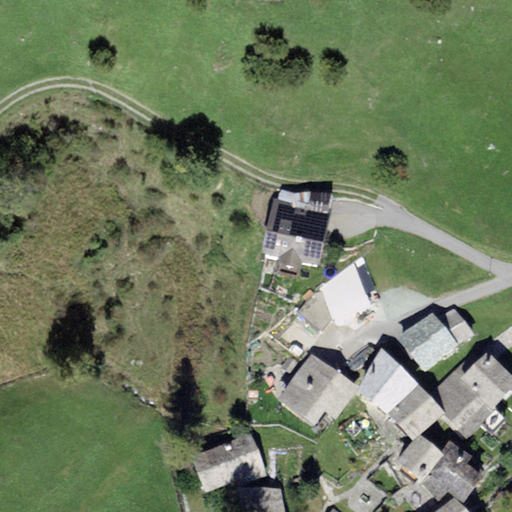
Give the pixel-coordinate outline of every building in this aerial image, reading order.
[(281,196),(279,205),(330,215),(333,199),(311,195),(296,199),(281,196)] [(274,204),(261,267),(320,279),(333,216),(330,215),(279,205),(274,204)] [(309,301),(296,316),(319,336),(332,323),(364,315),(356,283),(324,292),(314,295),(309,301)] [(436,321),(457,350),(474,341),(455,312),(436,321)] [(436,321),(433,316),(395,344),(421,383),(459,352),(457,350),(436,321)] [(382,354),(357,401),(385,425),(418,393),(382,354)] [(473,355),(425,401),(444,421),(441,423),(467,448),(511,402),(511,384),(487,359),(481,365),(473,355)] [(335,429),(358,393),(311,359),(277,407),(315,436),(325,421),(335,429)] [(425,401),(418,393),(385,425),(411,448),(420,443),(441,423),(444,421),(425,401)] [(189,463),(206,502),(236,488),(239,493),(268,481),(250,437),(189,463)] [(441,463),(420,443),(411,448),(398,469),(421,491),(444,464),(441,463)] [(472,465),(449,447),(441,463),(444,464),(421,491),(439,510),(448,500),(454,504),(460,511),(463,511),(486,487),(467,471),(472,465)] [(240,511),(284,511),(281,493),(237,494),(240,511)]
